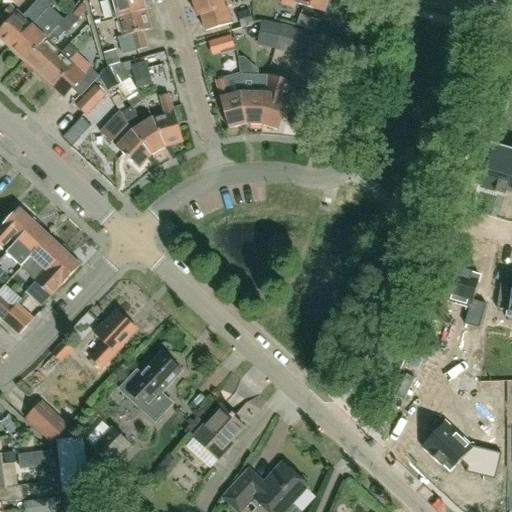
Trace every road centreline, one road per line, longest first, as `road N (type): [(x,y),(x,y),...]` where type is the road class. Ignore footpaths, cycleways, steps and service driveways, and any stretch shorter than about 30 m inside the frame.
road 1 (residential): [(430,511),(130,237)]
road 2 (residential): [(0,371),(130,237)]
road 3 (residential): [(220,178),(170,0)]
road 4 (residential): [(130,237),(0,116)]
road 5 (unknown): [(285,382),(192,511)]
road 6 (residential): [(343,173),(386,27)]
road 7 (residential): [(343,173),(326,181),(269,171),(220,178)]
